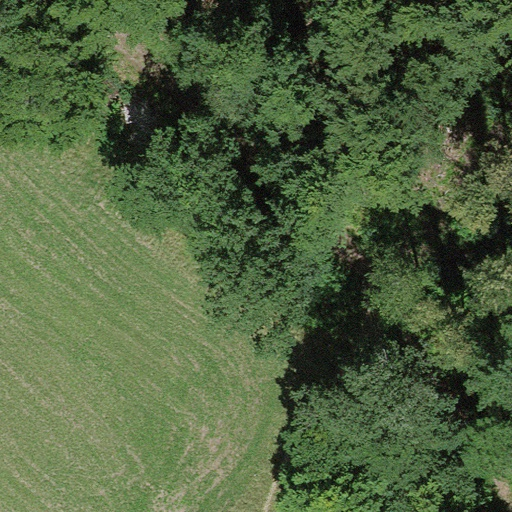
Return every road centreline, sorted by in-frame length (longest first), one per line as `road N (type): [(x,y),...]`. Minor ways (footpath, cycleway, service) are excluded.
road 1 (track): [(85,0),(236,129),(366,294)]
road 2 (track): [(366,294),(490,475),(501,511)]
road 3 (track): [(366,294),(269,511)]
